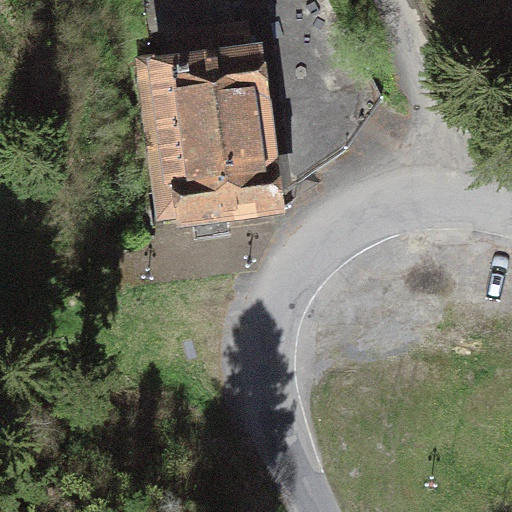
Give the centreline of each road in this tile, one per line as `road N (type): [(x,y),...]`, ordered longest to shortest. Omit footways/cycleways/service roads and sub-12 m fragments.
road 1 (unclassified): [(511,210),(458,197),(386,204),(351,218),(296,259),(273,288),(262,321),(269,406),(313,511)]
road 2 (track): [(421,196),(429,96),(392,0)]
